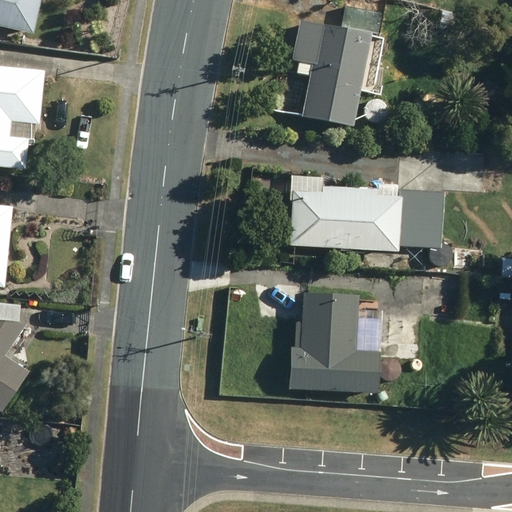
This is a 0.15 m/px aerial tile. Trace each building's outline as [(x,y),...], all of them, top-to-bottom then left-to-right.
[(0,0),(0,30),(31,37),(39,0),(0,0)] [(344,9),(340,29),(375,36),(379,16),(344,9)] [(383,21),(393,23),(394,15),(384,13),(383,21)] [(292,64),(298,65),(295,77),(309,80),(300,121),(350,131),(357,95),(379,99),(384,71),(377,70),(382,43),(300,26),(292,64)] [(0,71),(0,171),(23,173),(25,148),(30,149),(32,129),(37,129),(42,76),(0,71)] [(413,127),(441,128),(441,106),(414,105),(413,127)] [(468,105),(466,126),(477,127),(478,106),(468,105)] [(489,168),(511,168),(511,152),(490,152),(489,168)] [(291,195),(288,250),(395,257),(398,204),(393,204),(394,191),(376,190),(376,195),(319,192),(319,184),(298,182),(298,195),(291,195)] [(399,203),(395,257),(442,260),(446,206),(399,203)] [(0,290),(2,291),(9,211),(0,209),(0,290)] [(86,229),(85,238),(96,239),(97,231),(86,229)] [(418,260),(379,257),(378,272),(417,274),(418,260)] [(511,257),(500,257),(498,279),(511,279),(511,257)] [(290,352),(288,394),(374,399),(376,358),(353,356),(356,303),(302,299),(301,315),(294,315),(294,323),(301,324),(300,344),(296,344),(295,352),(290,352)] [(383,332),(383,346),(403,347),(419,348),(420,319),(404,319),(404,307),(379,306),(378,332),(383,332)] [(0,416),(26,378),(1,362),(22,330),(0,326),(0,416)] [(511,395),(500,395),(500,411),(511,411),(511,395)]
